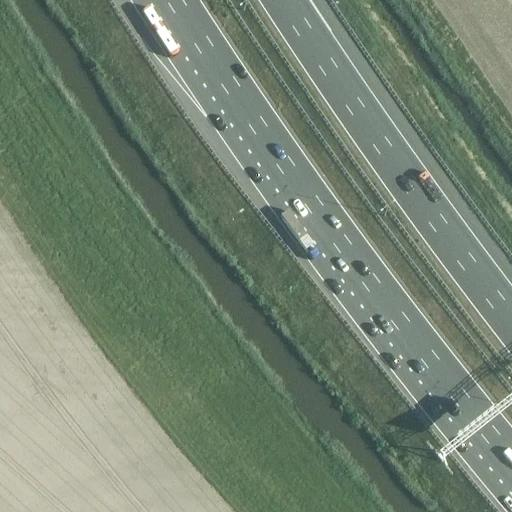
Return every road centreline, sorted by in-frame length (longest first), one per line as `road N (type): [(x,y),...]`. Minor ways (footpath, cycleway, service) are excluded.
road 1 (motorway): [(177,0),(368,281),(511,460)]
road 2 (motorway): [(511,321),(286,0)]
